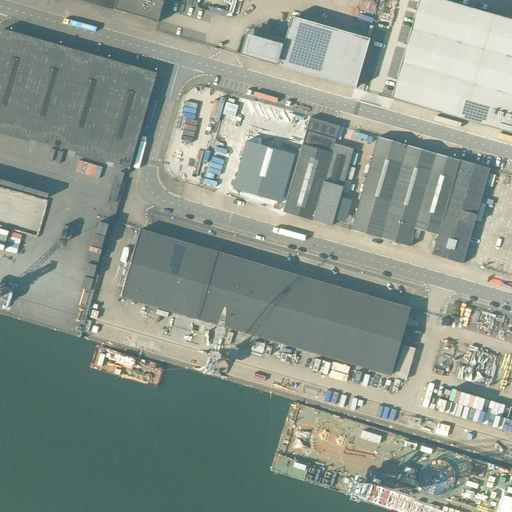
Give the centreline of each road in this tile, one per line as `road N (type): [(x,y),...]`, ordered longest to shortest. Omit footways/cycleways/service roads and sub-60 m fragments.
road 1 (unclassified): [(511,301),(157,199),(147,175),(184,60)]
road 2 (unclassified): [(511,155),(184,60)]
road 3 (unclassified): [(184,60),(0,6)]
